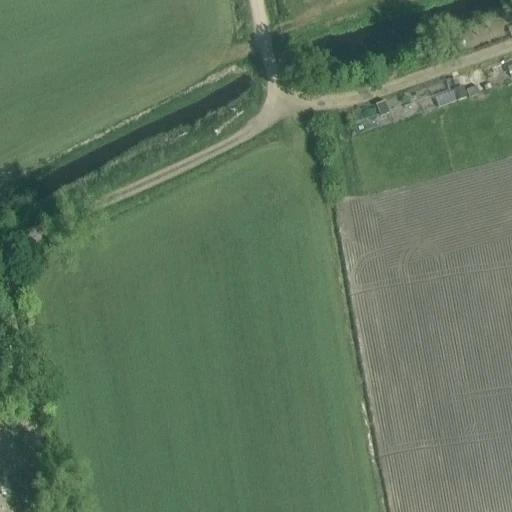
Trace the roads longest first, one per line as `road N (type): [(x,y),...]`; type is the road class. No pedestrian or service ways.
road 1 (track): [(271,86),(240,130),(5,250),(0,284)]
road 2 (track): [(255,0),(271,86),(292,102),(329,100),(511,39)]
road 3 (track): [(0,287),(45,511)]
